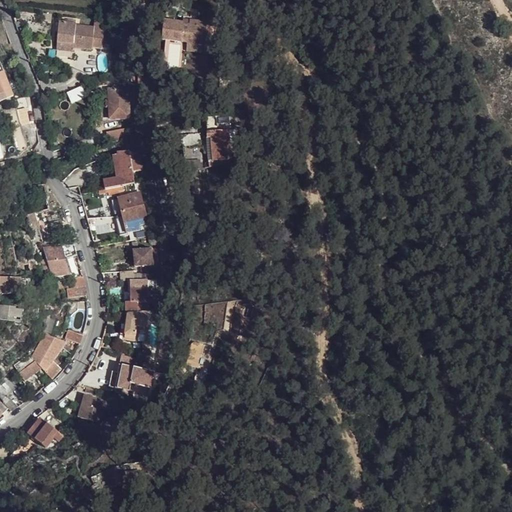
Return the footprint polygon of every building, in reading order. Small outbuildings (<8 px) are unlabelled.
[(186,21),(186,24),(180,24),(162,22),(160,41),(184,43),(184,48),(200,49),(203,22),(186,21)] [(104,34),(105,23),(94,22),(93,29),(91,50),(101,50),(102,45),(104,34)] [(91,50),(93,29),(76,27),(76,25),(59,23),(57,46),(74,48),(73,51),(91,52),(91,50)] [(0,72),(0,101),(13,97),(10,91),(8,83),(3,71),(0,72)] [(129,117),(128,89),(109,90),(110,118),(129,117)] [(32,124),(29,109),(21,111),(23,125),(32,124)] [(206,116),(207,131),(229,129),(235,129),(233,113),(206,116)] [(107,132),(109,143),(125,139),(122,128),(107,132)] [(207,131),(208,137),(211,137),(212,140),(213,160),(225,159),(232,159),(231,154),(231,146),(231,143),(236,142),(235,138),(230,138),(229,129),(207,131)] [(182,137),(186,169),(202,166),(204,166),(200,134),(182,137)] [(166,143),(156,147),(157,165),(167,160),(166,143)] [(238,145),(231,146),(231,154),(239,153),(238,145)] [(133,183),(139,182),(137,169),(144,168),(141,153),(133,151),(127,149),(121,151),(119,153),(122,171),(119,172),(120,178),(128,176),(129,184),(133,183)] [(119,153),(113,154),(117,178),(120,178),(119,172),(122,171),(119,153)] [(106,189),(111,188),(124,185),(129,184),(128,176),(120,178),(117,178),(104,181),(106,189)] [(125,189),(124,185),(111,188),(113,193),(121,192),(122,194),(125,192),(124,189),(125,189)] [(106,189),(105,189),(106,196),(103,197),(104,201),(114,199),(113,193),(111,188),(106,189)] [(147,217),(140,192),(119,198),(120,201),(114,203),(117,212),(122,211),(128,232),(142,229),(139,219),(147,217)] [(154,239),(139,241),(143,266),(158,264),(154,239)] [(65,244),(45,245),(46,248),(62,247),(70,274),(74,275),(68,254),(65,244)] [(76,254),(73,245),(65,244),(68,254),(76,254)] [(70,274),(62,247),(46,248),(49,260),(53,272),(54,275),(70,274)] [(53,272),(49,260),(41,263),(45,275),(53,272)] [(133,270),(118,272),(120,281),(134,279),(133,270)] [(17,278),(0,277),(0,293),(17,294),(17,278)] [(76,278),(64,279),(66,290),(70,289),(76,288),(85,287),(83,278),(77,278),(76,278)] [(126,304),(127,314),(129,313),(142,311),(150,310),(149,280),(132,281),(132,304),(126,304)] [(17,309),(0,306),(0,320),(1,321),(22,324),(23,311),(17,310),(17,309)] [(150,310),(142,311),(129,313),(125,337),(136,339),(138,326),(149,326),(151,310),(150,310)] [(55,321),(47,319),(44,331),(51,334),(55,321)] [(151,326),(149,326),(148,340),(145,339),(143,341),(142,343),(144,346),(146,347),(149,347),(151,326)] [(80,343),(81,336),(68,331),(65,339),(80,343)] [(39,354),(35,360),(43,369),(46,372),(53,381),(63,370),(59,367),(55,362),(54,362),(65,346),(67,344),(68,343),(57,337),(52,345),(47,355),(44,356),(43,357),(39,354)] [(47,355),(52,345),(45,340),(39,350),(47,355)] [(192,348),(188,366),(199,369),(205,346),(197,344),(192,348)] [(29,353),(13,365),(26,382),(42,369),(43,369),(35,360),(29,353)] [(154,374),(120,367),(118,374),(113,373),(109,388),(118,390),(123,391),(122,396),(129,397),(132,385),(151,390),(154,374)] [(47,375),(42,369),(26,382),(29,385),(39,376),(42,379),(47,375)] [(3,403),(11,412),(17,407),(18,407),(7,397),(17,387),(7,376),(0,382),(0,397),(4,401),(3,403)] [(102,423),(109,401),(82,393),(77,411),(80,412),(78,415),(102,423)] [(0,401),(0,413),(4,417),(11,412),(0,401)] [(62,415),(58,421),(63,424),(68,418),(62,415)] [(45,425),(39,420),(27,436),(33,441),(45,425)] [(57,434),(45,425),(33,441),(44,449),(53,439),(57,434)] [(57,434),(53,439),(58,443),(62,439),(57,434)] [(110,488),(135,484),(133,474),(109,477),(110,488)]
